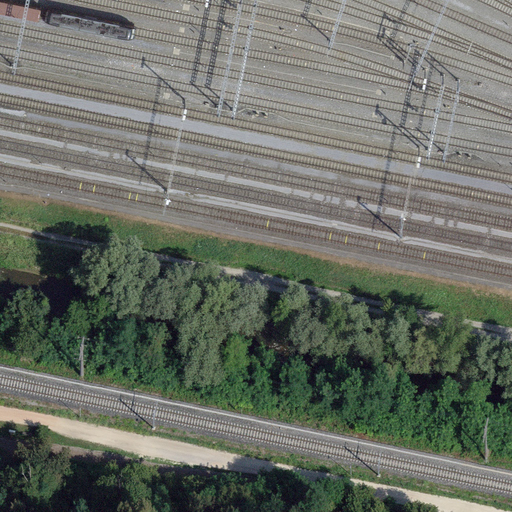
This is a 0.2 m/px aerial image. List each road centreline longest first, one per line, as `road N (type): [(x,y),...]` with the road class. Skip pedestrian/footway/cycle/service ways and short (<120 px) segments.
road 1 (track): [(511,334),(0,228)]
road 2 (track): [(472,511),(0,412)]
